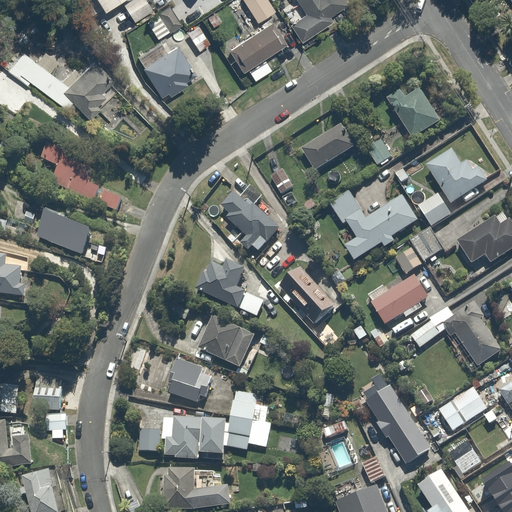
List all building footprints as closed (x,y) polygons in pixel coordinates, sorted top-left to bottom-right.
[(92,0),(100,11),(105,8),(107,11),(123,0),(92,0)] [(150,0),(130,0),(125,4),(136,22),(156,9),(150,0)] [(268,0),(243,0),(259,22),(276,11),(268,0)] [(284,17),(290,25),(301,43),(335,21),(330,14),(347,3),(345,0),(299,0),(302,5),(284,17)] [(176,2),(147,21),(159,39),(188,20),(176,2)] [(217,13),(204,21),(212,32),(224,24),(217,13)] [(242,71),(287,46),(275,24),(230,49),(242,71)] [(198,25),(188,32),(200,51),(211,44),(198,25)] [(34,37),(9,70),(65,111),(73,101),(65,95),(63,94),(80,71),(73,66),(62,80),(51,72),(62,57),(34,37)] [(171,37),(138,58),(163,97),(196,76),(171,37)] [(0,43),(0,63),(6,67),(15,55),(0,43)] [(92,59),(65,95),(73,101),(95,117),(100,110),(110,118),(119,106),(102,94),(116,76),(92,59)] [(445,122),(424,90),(395,109),(416,141),(445,122)] [(384,121),(361,134),(380,166),(403,153),(384,121)] [(353,149),(340,127),(304,150),(317,172),(353,149)] [(62,170),(56,184),(115,211),(122,195),(92,181),(99,166),(53,145),(45,162),(62,170)] [(453,148),(428,166),(453,206),(493,181),(483,167),(477,171),(470,161),(464,165),(453,148)] [(287,169),(271,177),(280,194),(295,186),(287,169)] [(283,231),(239,190),(221,209),(249,236),(241,245),(256,260),(283,231)] [(353,194),(334,207),(358,242),(347,249),(358,266),(391,243),(387,238),(418,217),(403,195),(370,218),(353,194)] [(449,207),(440,194),(420,208),(430,221),(449,207)] [(100,233),(54,213),(43,239),(89,259),(100,233)] [(483,272),(478,264),(488,258),(492,265),(511,252),(511,222),(507,214),(460,243),(473,264),(459,273),(465,283),(483,272)] [(411,243),(426,264),(445,251),(431,230),(411,243)] [(426,264),(411,243),(394,255),(408,276),(426,264)] [(10,257),(0,255),(0,294),(23,298),(27,273),(8,270),(10,257)] [(204,274),(197,290),(255,317),(264,300),(244,290),(254,269),(231,259),(226,270),(215,264),(209,277),(204,274)] [(342,310),(302,265),(277,287),(317,332),(342,310)] [(388,325),(429,300),(416,280),(393,294),(387,285),(370,296),(388,325)] [(193,308),(172,301),(168,313),(189,320),(193,308)] [(477,301),(456,315),(450,306),(430,320),(431,322),(411,336),(419,349),(444,332),(467,365),(474,359),(481,369),(506,352),(484,321),(489,317),(477,301)] [(260,336),(217,316),(201,351),(244,371),(260,336)] [(365,326),(353,334),(360,345),(372,337),(365,326)] [(277,335),(266,331),(260,346),(270,351),(277,335)] [(386,334),(375,340),(381,350),(392,343),(386,334)] [(216,369),(181,357),(172,383),(176,384),(172,396),(202,407),(205,399),(212,401),(219,383),(212,381),(216,369)] [(511,385),(502,392),(511,405),(511,404),(511,385)] [(433,450),(393,386),(371,400),(385,424),(380,427),(389,441),(394,439),(410,464),(433,450)] [(491,409),(476,387),(441,411),(456,433),(491,409)] [(24,390),(1,388),(0,402),(0,413),(22,416),(24,390)] [(67,391),(36,388),(35,399),(66,402),(67,391)] [(260,394),(237,391),(233,424),(230,449),(250,452),(250,446),(270,448),(274,417),(257,415),(260,394)] [(70,417),(46,414),(45,429),(51,430),(51,438),(63,440),(64,431),(68,432),(70,417)] [(162,454),(163,441),(166,417),(155,415),(153,429),(141,427),(138,451),(162,454)] [(202,464),(203,457),(208,423),(166,417),(163,441),(170,442),(168,460),(202,464)] [(229,460),(230,449),(233,424),(208,421),(208,423),(203,457),(229,460)] [(10,424),(0,424),(0,467),(36,465),(34,439),(17,440),(18,452),(12,452),(10,424)] [(484,465),(475,450),(456,461),(465,476),(484,465)] [(378,459),(363,464),(369,486),(385,481),(378,459)] [(170,478),(165,479),(168,511),(236,504),(234,487),(199,490),(197,467),(169,470),(170,478)] [(65,511),(54,469),(27,476),(36,511),(65,511)] [(463,497),(446,471),(421,487),(435,509),(430,511),(473,511),(469,506),(476,502),(470,493),(463,497)] [(489,493),(480,480),(472,485),(481,499),(489,493)] [(398,511),(388,486),(346,504),(349,511),(398,511)] [(144,511),(139,495),(124,500),(128,511),(144,511)]
